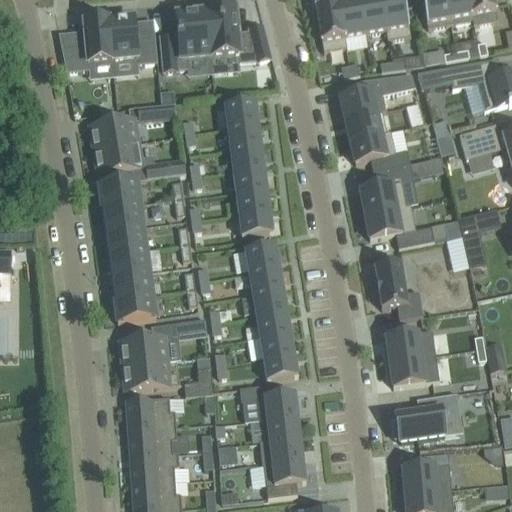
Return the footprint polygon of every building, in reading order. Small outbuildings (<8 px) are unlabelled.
[(380,0),(377,0),(360,3),(366,39),(386,36),(387,45),(389,45),(380,0)] [(403,0),(380,0),(389,45),(411,41),(403,0)] [(445,0),(421,0),(428,33),(451,29),(445,0)] [(445,0),(451,29),(472,25),(473,30),(474,30),(468,0),(445,0)] [(493,0),(468,0),(474,30),(498,25),(493,0)] [(360,3),(339,7),(345,43),(366,39),(360,3)] [(339,6),(315,11),(324,57),(347,53),(345,43),(339,7),(339,6)] [(236,11),(229,12),(229,8),(211,10),(212,14),(206,14),(210,62),(239,59),(240,67),(257,66),(257,67),(272,63),(264,31),(249,34),(249,36),(238,37),(237,24),(236,11)] [(205,16),(200,16),(199,12),(182,14),(182,18),(176,18),(178,42),(174,42),(174,41),(160,42),(162,58),(163,77),(189,74),(188,64),(210,62),(206,14),(205,14),(205,16)] [(134,22),(129,22),(129,19),(114,21),(114,24),(110,24),(110,23),(109,23),(113,65),(136,63),(137,70),(157,68),(155,42),(136,43),(134,22)] [(109,23),(104,24),(104,21),(89,22),(89,25),(84,26),(86,50),(61,53),(66,77),(90,75),(89,67),(113,65),(109,23)] [(485,48),(477,49),(479,61),(487,59),(485,48)] [(468,55),(456,57),(457,65),(469,63),(468,55)] [(456,57),(444,59),(445,67),(457,65),(456,57)] [(497,63),(418,78),(422,96),(423,95),(451,89),(452,94),(460,93),(477,90),(484,115),(497,112),(508,109),(509,111),(511,109),(511,76),(502,80),(497,63)] [(404,65),(393,67),(394,75),(406,74),(404,65)] [(393,67),(380,68),(381,77),(394,75),(393,67)] [(357,68),(350,70),(352,82),(360,80),(357,68)] [(350,70),(341,72),(344,84),(352,82),(350,70)] [(360,98),(341,102),(346,126),(377,118),(383,117),(386,116),(382,101),(415,93),(411,79),(365,85),(357,87),(360,98)] [(173,96),(160,97),(161,110),(175,109),(173,96)] [(416,96),(408,98),(412,110),(420,108),(416,96)] [(226,134),(260,129),(257,107),(223,111),(226,134)] [(420,108),(412,110),(415,121),(423,119),(420,108)] [(135,113),(128,114),(130,124),(134,124),(135,126),(161,124),(160,110),(135,113)] [(377,118),(346,126),(351,147),(391,138),(391,136),(390,135),(387,135),(383,117),(377,118)] [(130,124),(90,131),(94,156),(138,148),(135,126),(134,124),(130,124)] [(186,139),(194,138),(192,126),(184,127),(186,139)] [(229,155),(263,151),(260,129),(226,134),(229,155)] [(495,130),(459,140),(466,166),(468,165),(507,154),(507,156),(511,172),(511,138),(499,142),(495,130)] [(188,151),(196,150),(194,138),(186,139),(188,151)] [(391,138),(351,147),(355,168),(370,165),(373,177),(410,169),(407,155),(396,158),(391,138)] [(138,148),(94,156),(98,180),(134,174),(143,173),(142,172),(138,148)] [(232,176),(265,172),(263,151),(229,155),(232,176)] [(180,180),(186,179),(184,166),(178,167),(142,172),(143,173),(134,174),(136,186),(137,186),(180,180)] [(418,167),(410,168),(412,180),(420,179),(418,167)] [(192,182),(200,181),(198,169),(190,170),(192,182)] [(376,192),(360,195),(365,220),(411,211),(410,210),(406,211),(402,188),(413,186),(410,169),(373,177),(376,192)] [(235,198),(268,194),(265,172),(232,176),(235,198)] [(194,194),(202,193),(200,181),(192,182),(194,194)] [(136,186),(99,191),(102,214),(140,209),(137,186),(136,186)] [(181,187),(172,188),(174,205),(183,203),(181,187)] [(238,219),(271,215),(268,194),(235,198),(238,219)] [(183,203),(174,205),(176,221),(185,220),(183,203)] [(140,209),(102,214),(105,237),(143,232),(140,209)] [(411,211),(365,220),(369,244),(396,239),(398,254),(426,249),(434,247),(431,232),(415,235),(411,211)] [(192,225),(200,224),(198,212),(191,213),(192,225)] [(241,242),(274,237),(271,215),(238,219),(241,242)] [(194,237),(202,236),(200,224),(192,225),(194,237)] [(143,232),(105,237),(108,259),(146,254),(143,232)] [(180,250),(189,248),(187,232),(178,233),(180,250)] [(189,248),(180,250),(182,266),(191,265),(189,248)] [(248,278),(281,273),(277,251),(244,256),(248,278)] [(146,254),(108,259),(111,282),(150,277),(146,254)] [(10,255),(0,255),(0,291),(1,291),(1,290),(10,289),(10,255)] [(401,267),(375,272),(377,288),(379,300),(382,314),(397,312),(399,325),(423,321),(419,296),(406,298),(401,267)] [(201,286),(208,285),(207,273),(199,274),(201,286)] [(251,300),(284,294),(281,273),(248,278),(251,300)] [(150,277),(111,282),(115,305),(153,299),(150,277)] [(186,295),(195,294),(193,277),(184,278),(186,295)] [(202,298),(210,297),(208,285),(201,286),(202,298)] [(195,294),(186,295),(189,312),(198,310),(195,294)] [(255,321),(288,316),(284,294),(251,300),(255,321)] [(153,299),(115,305),(118,328),(156,323),(153,299)] [(212,328),(220,327),(219,315),(211,316),(212,328)] [(259,342),(292,337),(288,316),(255,321),(259,342)] [(173,329),(175,342),(207,338),(205,324),(173,329)] [(214,340),(222,339),(220,327),(212,328),(214,340)] [(432,336),(386,342),(390,367),(436,361),(432,336)] [(262,363),(295,358),(292,337),(259,342),(262,363)] [(482,341),(474,342),(476,354),(476,355),(484,354),(482,341)] [(165,342),(120,346),(122,371),(167,366),(165,342)] [(500,350),(486,352),(489,366),(491,377),(505,374),(502,363),(500,350)] [(484,354),(476,355),(478,366),(486,365),(484,354)] [(217,371),(225,370),(224,358),(216,359),(217,371)] [(266,386),(299,380),(295,358),(262,363),(266,386)] [(436,361),(390,367),(393,392),(439,386),(436,361)] [(122,371),(125,396),(180,390),(178,378),(169,379),(167,366),(122,371)] [(219,383),(227,382),(225,370),(217,371),(219,383)] [(211,374),(198,375),(199,388),(184,389),(185,402),(213,400),(211,374)] [(298,421),(296,399),(277,401),(275,389),(239,394),(241,407),(256,405),(259,427),(261,427),(261,426),(298,421)] [(490,393),(467,397),(476,448),(498,444),(497,441),(486,443),(485,436),(498,434),(490,393)] [(397,425),(392,426),(394,443),(400,442),(400,447),(445,440),(442,420),(457,418),(454,400),(457,399),(457,398),(416,405),(418,416),(396,420),(397,425)] [(213,400),(204,401),(206,418),(215,417),(213,400)] [(169,403),(126,406),(128,435),(176,431),(175,417),(170,418),(169,403)] [(301,442),(298,421),(261,426),(261,427),(263,446),(264,447),(301,442)] [(225,442),(224,430),(216,431),(217,443),(225,442)] [(176,431),(128,435),(130,462),(173,459),(173,458),(172,446),(177,445),(176,431)] [(210,440),(202,441),(203,457),(212,457),(210,440)] [(303,464),(301,442),(264,447),(263,446),(259,447),(261,470),(263,470),(263,469),(303,464)] [(228,469),(226,451),(218,452),(220,470),(228,469)] [(203,457),(204,474),(213,473),(212,457),(203,457)] [(173,459),(130,462),(132,490),(175,487),(174,473),(179,473),(178,458),(173,458),(173,459)] [(421,472),(403,474),(405,499),(451,494),(449,469),(448,459),(420,462),(421,472)] [(306,487),(303,464),(263,469),(263,470),(266,491),(306,487)] [(175,487),(132,490),(133,511),(181,511),(181,500),(176,500),(175,487)] [(453,511),(451,494),(405,499),(406,511),(453,511)] [(214,495),(206,495),(206,511),(215,511),(214,495)] [(233,507),(232,497),(221,499),(222,508),(233,507)]
